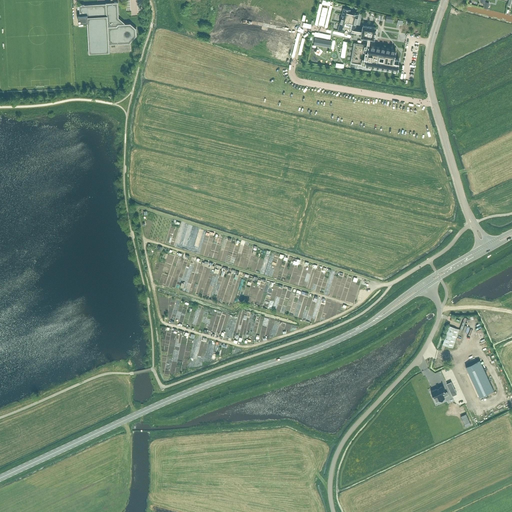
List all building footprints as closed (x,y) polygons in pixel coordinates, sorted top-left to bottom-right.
[(191,0),(184,29),(197,32),(200,21),(208,22),(211,9),(213,10),(215,0),(191,0)] [(130,23),(125,23),(118,17),(117,9),(114,9),(114,2),(106,3),(84,5),(84,4),(81,4),(81,5),(79,5),(80,15),(78,15),(78,22),(87,22),(89,53),(109,52),(109,44),(129,43),(136,35),(136,28),(130,23)] [(358,14),(359,14),(351,12),(351,13),(349,12),(350,9),(343,7),(343,8),(338,31),(353,34),(354,31),(354,29),(358,14)] [(202,25),(199,35),(206,37),(208,27),(202,25)] [(354,31),(361,32),(361,36),(367,38),(369,38),(374,39),(376,27),(362,25),(362,30),(354,29),(354,31)] [(331,41),(315,38),(314,44),(330,47),(331,41)] [(354,43),(351,62),(397,70),(398,62),(393,61),(395,49),(395,50),(369,45),(368,45),(369,38),(367,38),(366,45),(354,43)] [(191,252),(195,235),(192,234),(189,244),(188,243),(186,251),(191,252)] [(226,239),(223,258),(226,258),(225,263),(235,265),(239,242),(226,239)] [(293,270),(294,262),(287,261),(286,263),(285,266),(281,264),(283,255),(279,255),(278,262),(280,264),(278,266),(278,270),(282,270),(282,267),(285,268),(284,274),(283,273),(282,281),(288,283),(291,279),(297,280),(304,284),(306,274),(309,274),(310,272),(302,270),(303,265),(300,265),(298,267),(298,271),(293,270)] [(252,295),(250,303),(264,306),(268,307),(269,300),(265,300),(266,294),(264,293),(266,281),(258,279),(257,285),(251,284),(249,295),(252,295)] [(239,283),(236,293),(243,295),(245,288),(242,287),(243,284),(239,283)] [(182,312),(184,303),(171,300),(167,318),(175,320),(177,311),(182,312)] [(252,325),(254,316),(243,314),(243,312),(239,312),(238,321),(241,321),(240,324),(242,324),(240,337),(246,338),(248,324),(252,325)] [(449,325),(442,344),(452,348),(459,329),(449,325)] [(185,353),(188,334),(185,333),(185,336),(182,335),(182,338),(176,337),(176,341),(181,342),(179,352),(185,353)] [(465,366),(479,397),(493,390),(479,360),(465,366)] [(451,381),(446,383),(452,396),(456,394),(451,381)] [(470,382),(464,385),(467,393),(473,391),(470,382)] [(430,391),(436,402),(438,401),(444,398),(444,396),(448,394),(446,391),(445,392),(442,385),(430,391)]
